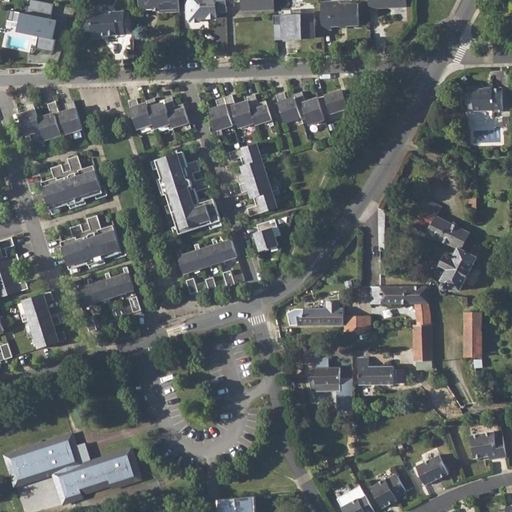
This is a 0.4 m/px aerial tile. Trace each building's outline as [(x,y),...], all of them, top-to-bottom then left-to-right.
[(37,50),(55,54),(57,42),(59,41),(63,21),(54,19),(57,4),(36,0),(31,0),(29,13),(23,12),(19,34),(39,38),(37,50)] [(180,11),(179,0),(139,0),(140,9),(159,9),(160,12),(180,11)] [(226,0),(186,0),(187,17),(191,20),(199,20),(203,17),(203,15),(207,14),(207,16),(209,18),(215,17),(217,16),(217,12),(227,12),(227,6),(226,0)] [(241,0),(242,10),(275,9),(274,0),(241,0)] [(406,0),(369,0),(370,10),(379,10),(379,5),(395,4),(395,6),(407,5),(406,0)] [(339,2),(322,2),(323,30),(332,30),(332,27),(340,26),(342,24),(345,24),(348,26),(359,26),(358,3),(341,4),(339,2)] [(315,7),(275,9),(275,31),(284,31),(284,30),(306,29),(305,30),(315,30),(315,7)] [(135,29),(134,15),(128,11),(95,12),(96,33),(92,33),(92,39),(104,39),(104,33),(117,32),(117,37),(132,36),(135,29)] [(386,74),(378,76),(381,84),(389,81),(386,74)] [(467,92),(467,103),(467,104),(472,104),(472,109),(472,110),(491,110),(491,112),(501,112),(501,88),(491,88),(491,90),(488,90),(472,90),(471,91),(471,92),(467,92)] [(295,95),(296,100),(288,103),(285,93),(277,96),(286,124),(298,120),(300,126),(304,125),(303,121),(307,120),(309,126),(326,121),(325,117),(348,109),(346,100),(344,99),(342,91),(319,98),(309,101),(310,104),(307,105),(303,92),(295,95)] [(233,95),(225,98),(217,101),(220,110),(211,112),(219,138),(224,136),(222,130),(234,126),(238,124),(240,129),(256,123),(257,126),(268,122),(271,128),(275,126),(267,101),(259,104),(256,95),(248,97),(249,101),(240,104),(241,107),(237,109),(233,95)] [(147,101),(148,105),(140,108),(137,99),(129,102),(136,122),(138,130),(150,126),(154,125),(155,129),(168,125),(170,131),(175,130),(174,128),(186,125),(188,131),(192,129),(184,104),(176,107),(173,98),(165,100),(167,105),(159,108),(155,99),(147,101)] [(49,116),(39,119),(34,103),(26,105),(29,115),(21,118),(29,142),(33,141),(31,135),(43,131),(46,140),(64,135),(62,131),(66,130),(70,140),(73,139),(71,133),(83,129),(75,101),(66,104),(69,114),(62,116),(57,102),(48,104),(53,118),(50,119),(49,116)] [(238,177),(240,185),(243,194),(252,191),(255,199),(257,206),(248,210),(251,217),(279,208),(275,196),(281,194),(279,191),(278,186),(272,189),(268,176),(264,164),(270,162),(269,158),(268,154),(262,156),(258,144),(230,153),(232,161),(242,158),(244,166),(247,174),(238,177)] [(184,152),(156,161),(159,169),(162,180),(167,195),(171,205),(173,213),(177,226),(180,235),(212,224),(223,221),(217,202),(210,204),(209,200),(212,200),(211,199),(209,198),(207,198),(205,199),(202,200),(199,191),(212,187),(208,176),(197,180),(195,173),(202,171),(199,160),(188,164),(184,152)] [(43,182),(43,183),(52,209),(104,192),(95,165),(83,169),(79,155),(69,158),(72,170),(65,172),(63,165),(52,168),(55,178),(43,182)] [(424,198),(410,224),(458,248),(453,258),(445,254),(439,265),(447,269),(441,280),(443,281),(441,284),(442,289),(445,290),(448,289),(450,284),(460,289),(481,249),(466,241),(470,232),(437,215),(441,206),(424,198)] [(392,213),(379,207),(379,249),(390,249),(392,213)] [(74,238),(62,242),(71,270),(123,252),(114,225),(102,229),(98,215),(88,218),(91,229),(84,231),(82,224),(71,227),(74,238)] [(260,232),(256,234),(261,250),(269,247),(270,249),(279,246),(274,229),(279,227),(276,219),(258,226),(260,232)] [(0,298),(30,289),(27,281),(20,283),(17,284),(16,281),(19,280),(17,273),(15,267),(14,267),(11,268),(11,265),(13,264),(21,261),(19,255),(19,254),(10,256),(9,251),(8,248),(16,246),(14,239),(13,237),(0,241),(0,298)] [(177,251),(184,273),(193,270),(194,271),(202,268),(202,267),(211,264),(212,266),(220,263),(219,262),(228,259),(229,260),(238,257),(232,240),(219,245),(216,239),(213,240),(214,246),(201,250),(199,244),(195,245),(197,251),(183,256),(181,250),(177,251)] [(77,290),(82,307),(92,304),(91,303),(100,300),(100,302),(109,299),(109,298),(117,295),(118,296),(127,293),(127,292),(136,289),(129,267),(124,269),(126,275),(112,279),(110,273),(107,274),(108,280),(95,285),(93,279),(89,280),(90,286),(77,290)] [(231,271),(224,274),(228,287),(236,285),(231,271)] [(214,278),(206,280),(211,294),(218,292),(214,278)] [(194,279),(187,281),(191,295),(199,292),(194,279)] [(379,286),(371,286),(371,303),(414,302),(416,313),(417,325),(431,325),(431,315),(429,302),(428,288),(426,286),(379,286)] [(52,292),(23,301),(27,314),(22,315),(23,319),(25,323),(30,322),(34,333),(29,335),(30,338),(35,337),(39,349),(67,340),(64,332),(56,334),(53,327),(62,324),(59,316),(50,318),(48,311),(45,303),(54,300),(52,292)] [(143,310),(138,297),(130,299),(134,313),(143,310)] [(327,301),(327,308),(296,308),(287,312),(290,324),(344,325),(344,308),(339,308),(339,301),(327,301)] [(126,321),(122,307),(114,310),(118,323),(126,321)] [(94,316),(86,319),(91,333),(98,330),(94,316)] [(358,318),(344,317),(344,325),(344,332),(358,331),(358,318)] [(371,318),(358,318),(358,331),(371,329),(371,318)] [(481,323),(465,323),(466,355),(474,356),(482,356),(481,323)] [(417,325),(414,325),(414,347),(432,346),(432,345),(431,325),(417,325)] [(13,357),(9,344),(2,346),(7,360),(13,357)] [(432,346),(414,347),(415,360),(429,360),(432,360),(432,346)] [(309,380),(313,391),(341,390),(340,366),(332,367),(332,357),(315,357),(316,379),(309,380)] [(359,367),(359,384),(364,384),(376,383),(376,366),(369,366),(368,357),(357,357),(357,367),(359,367)] [(482,359),(474,360),(475,367),(482,367),(482,359)] [(393,366),(376,366),(376,383),(393,383),(393,377),(404,376),(404,369),(393,369),(393,366)] [(474,458),(483,457),(489,455),(489,459),(506,456),(502,436),(495,437),(495,434),(494,431),(472,435),(470,436),(470,439),(474,458)] [(16,485),(54,473),(64,469),(74,500),(83,497),(82,493),(110,484),(112,488),(137,479),(136,475),(140,474),(133,451),(129,453),(127,449),(104,456),(105,460),(98,462),(93,460),(83,463),(73,432),(6,455),(16,485)] [(440,456),(416,467),(424,485),(448,474),(440,456)] [(392,502),(390,499),(394,497),(405,491),(396,474),(385,480),(384,479),(370,487),(381,508),(392,502)] [(373,511),(360,486),(337,498),(344,511),(373,511)] [(255,511),(254,495),(220,499),(220,511),(255,511)]
